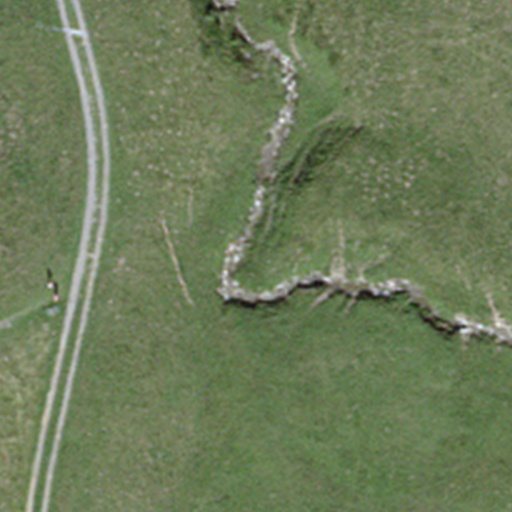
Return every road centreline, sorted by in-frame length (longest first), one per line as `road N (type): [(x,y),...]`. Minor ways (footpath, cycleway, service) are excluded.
road 1 (track): [(79,278),(101,169),(64,0)]
road 2 (track): [(39,511),(79,278)]
